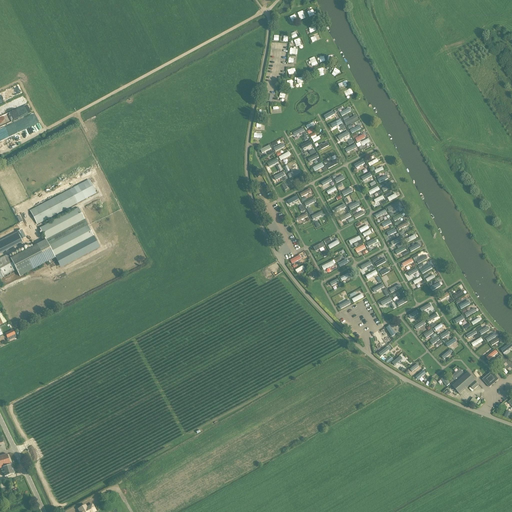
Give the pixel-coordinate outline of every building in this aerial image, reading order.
[(303,11),(298,13),(301,20),(306,18),(303,11)] [(309,57),(312,66),(318,64),(315,57),(312,58),(311,56),(309,57)] [(351,88),(343,92),(345,97),(353,93),(351,88)] [(9,105),(0,108),(0,113),(6,111),(6,113),(10,112),(9,108),(10,108),(9,105)] [(340,113),(342,116),(352,111),(350,108),(340,113)] [(347,126),(359,120),(357,115),(345,121),(347,126)] [(331,130),(343,124),(341,119),(329,125),(331,130)] [(360,125),(350,130),(352,133),(362,129),(360,125)] [(293,133),(295,136),(305,131),(304,127),(293,133)] [(338,137),(340,140),(350,135),(348,131),(338,137)] [(17,134),(4,140),(7,147),(20,141),(17,134)] [(369,138),(357,144),(359,148),(371,142),(369,138)] [(320,146),(322,150),(330,146),(328,142),(320,146)] [(284,143),(274,148),(276,151),(286,147),(284,143)] [(261,149),(262,153),(272,149),(270,145),(261,149)] [(347,153),(358,148),(356,145),(346,149),(347,153)] [(279,157),(281,160),(291,155),(289,152),(279,157)] [(331,152),(322,157),(324,160),(333,155),(331,152)] [(329,169),(339,164),(337,160),(334,162),(333,159),(328,162),(329,164),(327,166),(329,169)] [(354,165),(356,169),(366,163),(363,159),(354,165)] [(283,166),(285,169),(294,164),(292,160),(283,166)] [(315,171),(325,166),(323,162),(313,168),(315,171)] [(276,181),(286,176),(284,172),(274,177),(276,181)] [(365,183),(370,180),(369,178),(373,176),(371,172),(362,178),(365,183)] [(380,183),(389,179),(387,175),(378,179),(380,183)] [(392,183),(382,189),(384,192),(394,187),(392,183)] [(371,195),(380,189),(378,186),(369,192),(371,195)] [(343,196),(353,192),(352,188),(342,192),(343,196)] [(302,197),(312,192),(310,189),(300,194),(302,197)] [(31,211),(38,225),(77,205),(70,191),(31,211)] [(287,200),(289,204),(300,200),(298,196),(287,200)] [(373,203),(374,206),(382,204),(382,205),(387,203),(384,196),(374,199),(375,203),(373,203)] [(315,198),(304,203),(307,207),(317,202),(315,198)] [(398,202),(387,207),(389,212),(400,207),(398,202)] [(46,241),(10,259),(19,277),(55,259),(55,258),(94,237),(79,208),(39,229),(46,241)] [(377,218),(387,213),(386,209),(375,215),(377,218)] [(312,215),(313,220),(324,216),(323,211),(312,215)] [(363,211),(354,216),(356,219),(365,214),(363,211)] [(398,226),(399,230),(409,225),(407,221),(398,226)] [(0,241),(0,254),(22,243),(21,240),(25,238),(21,231),(0,241)] [(406,240),(407,243),(417,238),(415,235),(406,240)] [(360,236),(349,241),(351,244),(361,239),(360,236)] [(401,237),(391,242),(392,246),(403,241),(401,237)] [(338,240),(328,246),(330,249),(340,243),(338,240)] [(314,247),(316,251),(320,249),(321,251),(325,250),(323,247),(325,246),(323,242),(314,247)] [(411,252),(421,247),(419,243),(409,249),(411,252)] [(355,249),(357,253),(367,248),(365,244),(355,249)] [(397,255),(407,250),(405,246),(395,251),(397,255)] [(418,264),(428,259),(424,252),(414,257),(418,264)] [(300,255),(290,260),(292,264),(302,259),(300,255)] [(404,267),(414,262),(412,258),(402,264),(404,267)] [(375,263),(377,267),(387,262),(385,259),(375,263)] [(334,260),(322,266),(324,270),(336,264),(334,260)] [(362,270),(369,267),(370,271),(375,269),(372,261),(360,266),(362,270)] [(431,265),(420,269),(422,273),(433,269),(431,265)] [(417,268),(405,274),(409,281),(419,275),(418,273),(419,272),(417,268)] [(368,279),(378,274),(376,270),(366,276),(368,279)] [(343,281),(353,275),(351,271),(340,277),(343,281)] [(433,291),(442,286),(439,282),(431,288),(433,291)] [(383,283),(373,289),(375,293),(385,287),(383,283)] [(342,287),(333,293),(335,297),(344,291),(342,287)] [(455,300),(465,294),(463,290),(453,296),(455,300)] [(439,298),(441,302),(450,295),(448,292),(439,298)] [(381,302),(383,306),(393,301),(391,297),(381,302)] [(469,301),(459,306),(461,309),(471,304),(469,301)] [(424,315),(432,311),(431,308),(432,307),(430,303),(421,308),(424,315)] [(465,314),(467,317),(477,312),(475,308),(465,314)] [(430,321),(438,316),(436,313),(428,318),(430,321)] [(463,315),(455,320),(457,324),(465,319),(463,315)] [(425,320),(414,326),(416,330),(427,324),(425,320)] [(392,337),(396,334),(390,325),(386,328),(392,337)] [(482,335),(490,330),(488,326),(480,331),(482,335)] [(426,338),(434,333),(432,329),(424,335),(426,338)] [(15,335),(13,330),(5,334),(7,338),(15,335)] [(468,339),(477,333),(475,330),(466,335),(468,339)] [(442,339),(450,334),(448,331),(440,336),(442,339)] [(486,339),(488,342),(497,337),(495,333),(486,339)] [(433,345),(440,340),(438,336),(430,342),(433,345)] [(500,336),(490,343),(492,346),(501,339),(500,336)] [(481,337),(472,343),(474,347),(483,340),(481,337)] [(444,344),(437,350),(440,353),(447,348),(444,344)] [(488,344),(479,351),(482,355),(491,347),(488,344)] [(382,357),(390,350),(387,347),(379,353),(382,357)] [(444,360),(453,354),(450,350),(442,356),(444,360)] [(489,360),(499,353),(496,350),(486,357),(489,360)] [(401,356),(392,363),(395,365),(403,359),(401,356)] [(417,363),(411,369),(413,372),(420,366),(417,363)] [(455,381),(464,373),(460,369),(452,377),(455,381)] [(419,380),(427,373),(423,370),(416,377),(419,380)] [(473,390),(479,386),(468,373),(452,386),(460,395),(470,386),(473,390)] [(495,382),(498,380),(493,374),(484,382),(489,387),(492,385),(490,383),(493,380),(495,382)] [(445,376),(441,379),(447,386),(450,384),(445,376)] [(474,407),(478,401),(473,398),(469,404),(474,407)] [(0,468),(10,465),(7,454),(0,456),(0,468)] [(1,468),(4,477),(14,474),(11,465),(1,468)]
